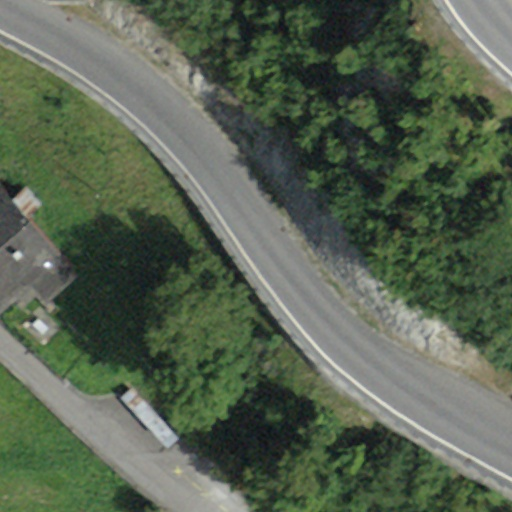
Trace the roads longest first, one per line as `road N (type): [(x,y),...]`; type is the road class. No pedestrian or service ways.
road 1 (tertiary): [(0,1),(128,77),(189,140),(356,349),(511,440)]
road 2 (residential): [(0,339),(196,511)]
